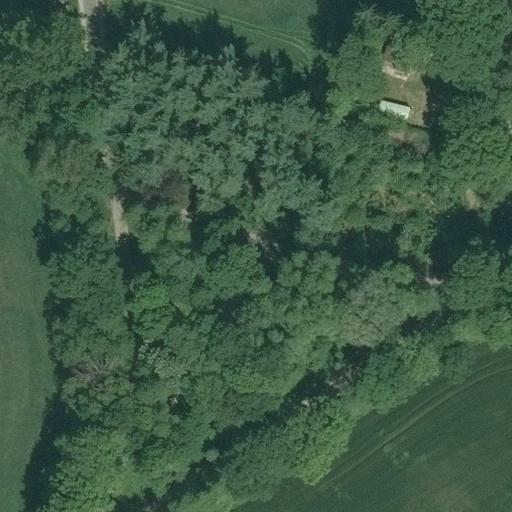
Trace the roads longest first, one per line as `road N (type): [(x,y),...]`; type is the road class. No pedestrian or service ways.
road 1 (unclassified): [(511,254),(93,15)]
road 2 (unclassified): [(130,511),(409,337),(511,299)]
